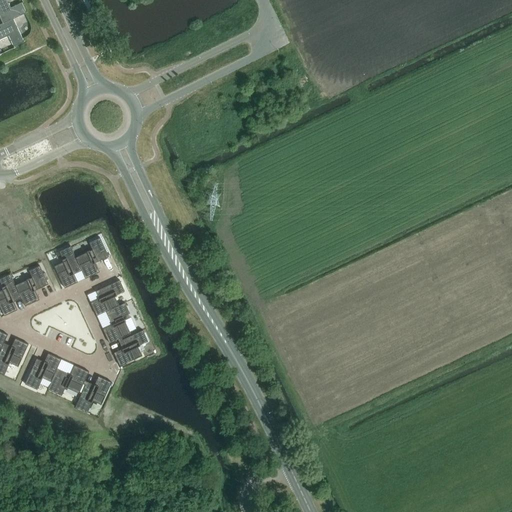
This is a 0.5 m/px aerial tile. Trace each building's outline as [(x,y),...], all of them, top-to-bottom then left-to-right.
[(27,13),(22,3),(23,3),(22,0),(0,0),(0,17),(3,24),(14,19),(26,13),(27,13)] [(24,42),(22,38),(14,19),(3,24),(4,27),(0,28),(0,40),(9,36),(14,47),(24,42)] [(87,252),(76,257),(82,270),(86,278),(100,272),(96,263),(109,256),(100,238),(89,243),(93,249),(90,251),(90,250),(87,251),(87,252)] [(63,262),(55,266),(65,288),(78,282),(74,273),(82,270),(76,257),(71,246),(59,251),(63,259),(62,259),(63,262)] [(27,280),(15,285),(21,298),(25,306),(40,300),(35,290),(49,284),(40,265),(29,270),(32,277),(30,279),(29,278),(27,279),(27,280)] [(3,290),(0,290),(0,306),(5,316),(18,310),(14,301),(21,298),(15,285),(10,274),(0,278),(0,281),(3,287),(2,287),(3,290)] [(99,298),(91,302),(97,316),(106,311),(119,305),(115,296),(117,295),(125,291),(120,280),(109,285),(96,291),(99,298)] [(112,325),(103,329),(110,343),(131,333),(126,322),(125,319),(124,319),(123,317),(130,313),(125,303),(119,305),(106,311),(112,325)] [(123,349),(114,353),(120,366),(142,355),(138,347),(141,346),(140,345),(148,341),(143,330),(132,335),(119,341),(123,349)] [(0,352),(0,370),(4,372),(8,364),(9,365),(10,363),(19,367),(29,344),(15,338),(12,347),(4,343),(0,352)] [(37,358),(25,384),(27,385),(27,383),(37,387),(41,379),(42,380),(43,377),(51,381),(57,368),(62,359),(48,353),(44,362),(37,358)] [(51,381),(48,389),(49,390),(50,388),(60,392),(63,385),(65,386),(65,387),(68,388),(80,393),(89,372),(75,365),(71,374),(57,368),(51,381)] [(87,381),(75,407),(77,407),(78,406),(88,410),(91,402),(92,403),(93,400),(102,404),(112,382),(99,376),(95,385),(87,381)]
